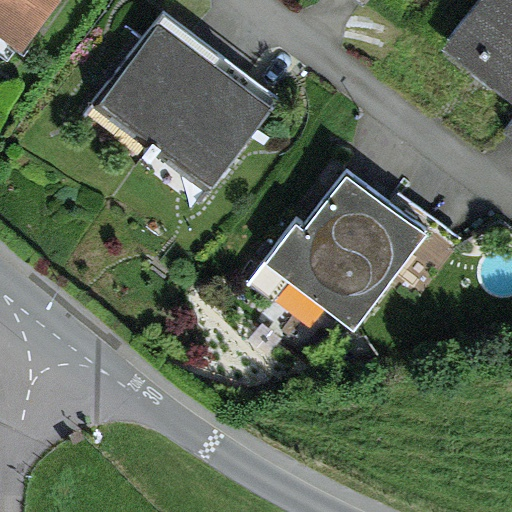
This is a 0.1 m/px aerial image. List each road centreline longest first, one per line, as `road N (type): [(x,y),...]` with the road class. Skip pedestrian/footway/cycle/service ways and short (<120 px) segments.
road 1 (unclassified): [(353,511),(162,414),(0,297)]
road 2 (residential): [(248,0),(511,199)]
